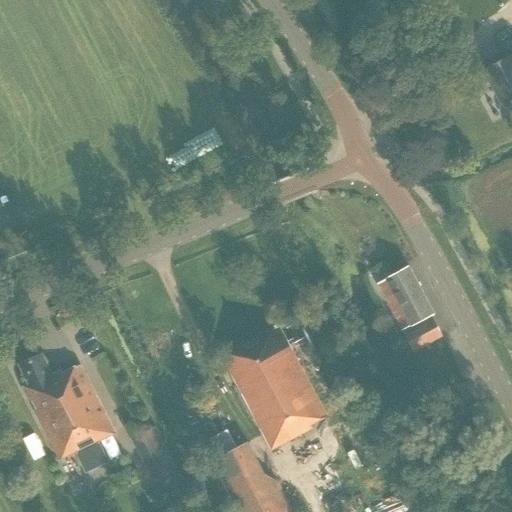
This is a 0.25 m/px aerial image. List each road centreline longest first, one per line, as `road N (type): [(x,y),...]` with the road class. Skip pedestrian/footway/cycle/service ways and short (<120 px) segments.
road 1 (tertiary): [(0,303),(314,179)]
road 2 (tertiary): [(511,404),(411,219),(363,159)]
road 3 (tertiary): [(363,159),(348,120),(269,0)]
